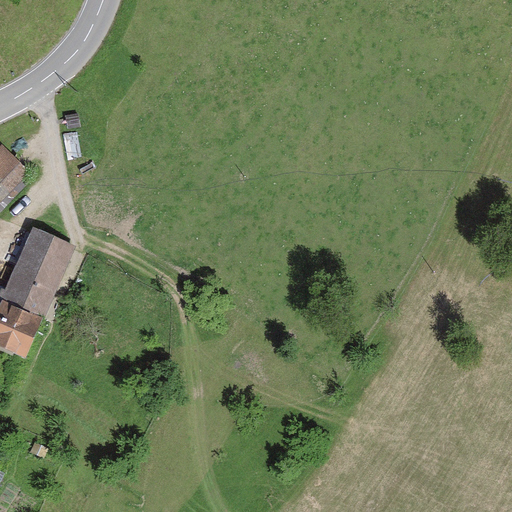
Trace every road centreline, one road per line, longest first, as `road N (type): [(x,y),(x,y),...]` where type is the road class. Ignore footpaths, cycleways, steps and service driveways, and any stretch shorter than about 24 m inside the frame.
road 1 (track): [(226,511),(215,488),(182,294),(140,252),(81,231),(57,175)]
road 2 (tertiary): [(103,0),(70,59),(0,107)]
